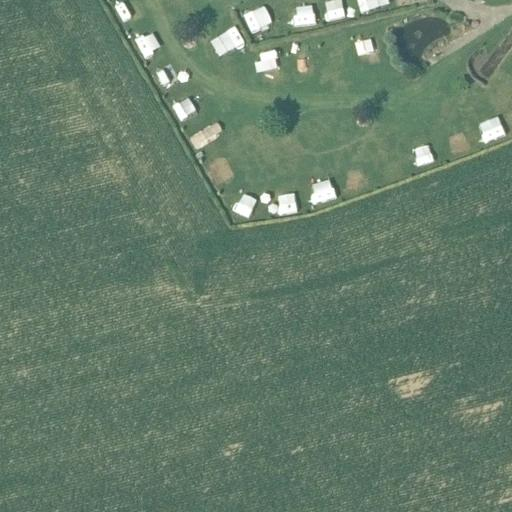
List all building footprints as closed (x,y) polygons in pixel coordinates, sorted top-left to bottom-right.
[(330,0),(328,15),(349,18),(351,0),(330,0)] [(296,57),(299,75),(316,72),(313,54),(296,57)] [(174,67),(158,78),(168,93),(185,82),(174,67)] [(203,155),(220,147),(212,132),(196,140),(203,155)] [(237,218),(253,209),(244,195),(229,204),(237,218)]
